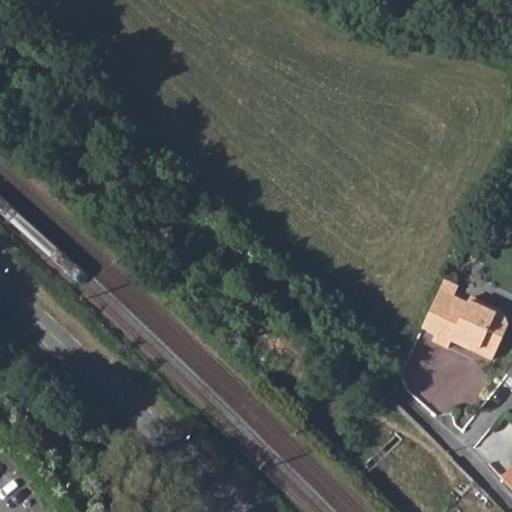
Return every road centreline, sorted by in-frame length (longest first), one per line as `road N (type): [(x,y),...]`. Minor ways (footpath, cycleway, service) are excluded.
road 1 (residential): [(0,294),(228,511)]
road 2 (residential): [(511,508),(413,408)]
